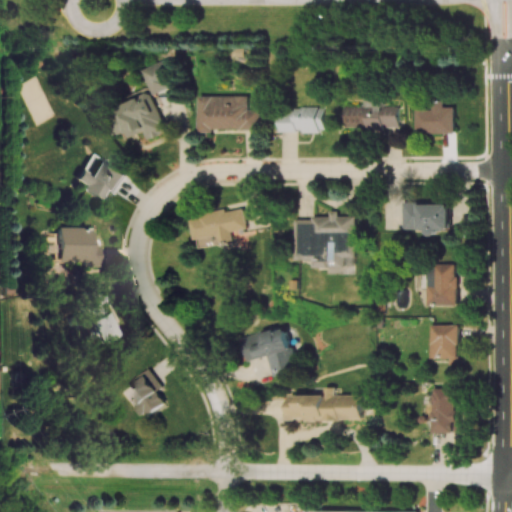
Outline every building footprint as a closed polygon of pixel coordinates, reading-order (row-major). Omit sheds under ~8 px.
[(153,93),(179,83),(169,58),(142,69),(153,93)] [(130,137),(146,131),(149,139),(166,132),(151,92),(118,105),(130,137)] [(261,128),(261,109),(249,109),(248,95),(199,96),(200,129),(261,128)] [(402,105),(384,105),(384,98),(368,98),(368,105),(345,104),(345,126),(368,126),(368,128),(401,128),(402,105)] [(458,132),(457,104),(417,104),(417,133),(458,132)] [(280,131),(326,131),(326,106),(279,107),(280,131)] [(112,194),(125,174),(111,165),(108,170),(96,162),(88,174),(80,169),(74,179),(82,184),(79,189),(97,201),(105,189),(112,194)] [(439,229),(452,229),(452,203),(404,202),(403,232),(439,232),(439,229)] [(248,228),(243,206),(193,217),(200,247),(235,239),(233,231),(248,228)] [(354,215),(337,215),(337,210),(329,210),(329,217),(295,217),(295,259),(312,259),(312,266),(326,266),(326,273),(354,273),(354,215)] [(458,305),(458,263),(428,263),(427,304),(458,305)] [(117,335),(107,311),(101,314),(97,304),(103,301),(97,287),(75,296),(97,344),(117,335)] [(459,324),(430,324),(431,358),(449,357),(449,365),(459,364),(459,324)] [(276,376),(298,370),(286,325),(239,337),(245,360),(270,354),(276,376)] [(163,387),(152,369),(128,385),(139,402),(136,404),(144,417),(166,402),(158,390),(163,387)] [(290,394),(290,420),(362,419),(362,394),(334,394),(334,387),(323,387),(323,394),(290,394)] [(456,387),(432,388),(433,432),(457,432),(456,387)]
